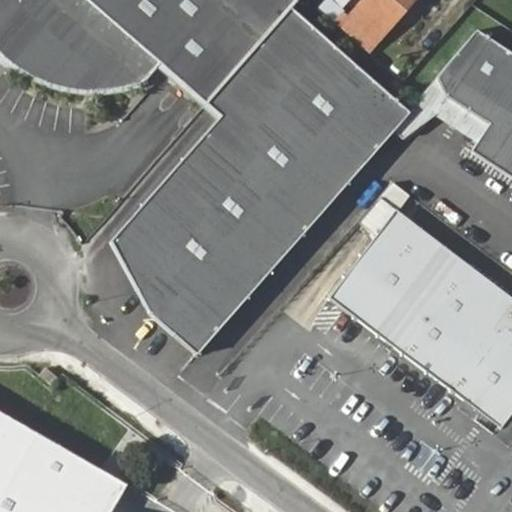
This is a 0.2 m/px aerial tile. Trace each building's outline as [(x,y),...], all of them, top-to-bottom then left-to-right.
[(294,0),(0,0),(0,51),(70,112),(80,115),(89,115),(113,109),(140,93),(167,66),(210,104),(290,6),(294,0)] [(392,0),(365,0),(349,19),(374,41),(398,13),(389,4),(392,0)] [(410,0),(392,0),(389,4),(398,13),(410,0)] [(222,114),(305,19),(290,6),(210,104),(222,114)] [(213,357),(415,108),(305,19),(222,114),(226,117),(123,243),(164,318),(213,357)] [(511,179),(511,48),(479,25),(443,75),(449,93),(491,123),(474,154),(511,179)] [(382,204),(364,223),(380,236),(396,215),(382,204)] [(511,306),(396,215),(380,236),(327,301),(458,405),(496,435),(511,414),(511,306)] [(60,378),(46,367),(41,373),(55,384),(60,378)] [(458,405),(454,410),(504,452),(511,442),(511,414),(496,435),(458,405)] [(112,511),(127,486),(0,412),(0,511),(112,511)]
